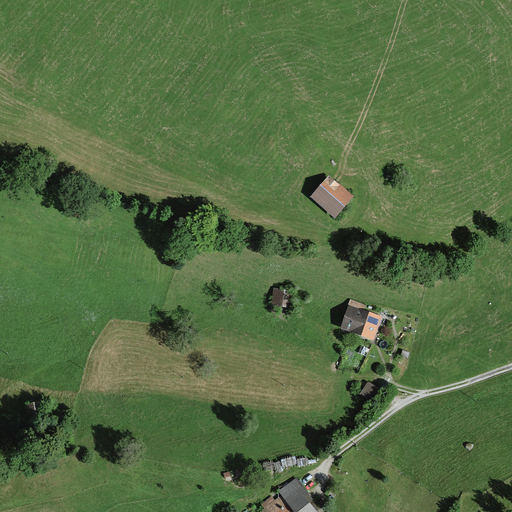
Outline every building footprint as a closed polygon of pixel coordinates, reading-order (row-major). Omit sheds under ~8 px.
[(316,196),(335,214),(349,198),(329,181),(316,196)] [(278,291),(276,303),(288,305),(290,293),(278,291)] [(349,308),(343,326),(371,337),(377,319),(349,308)] [(359,396),(377,407),(384,395),(366,384),(359,396)] [(29,407),(31,418),(41,416),(39,405),(29,407)] [(311,501),(306,504),(290,484),(280,492),(285,497),(277,503),(273,498),(264,505),(269,511),(314,511),(318,510),(311,501)]
